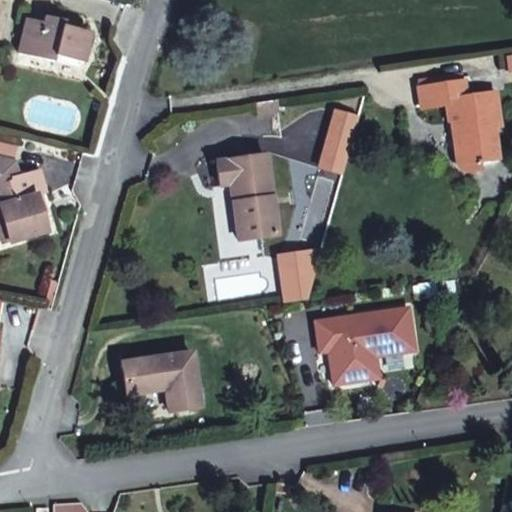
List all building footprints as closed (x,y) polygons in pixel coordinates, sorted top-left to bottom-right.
[(52,17),(33,13),(26,52),(87,62),(95,26),(72,21),(73,15),(53,11),(52,17)] [(44,101),(38,105),(37,114),(42,119),(78,124),(82,121),(83,110),(78,106),(44,101)] [(396,113),(396,122),(443,117),(441,107),(396,113)] [(479,124),(444,125),(443,117),(396,122),(397,143),(420,141),(424,158),(436,158),(438,185),(430,187),(440,205),(447,209),(465,207),(464,196),(482,195),(478,166),(484,165),(479,124)] [(0,198),(6,197),(16,232),(51,222),(42,191),(52,189),(45,164),(19,171),(14,154),(0,150),(0,198)] [(256,256),(246,180),(197,184),(199,210),(217,208),(218,222),(213,225),(219,260),(256,256)] [(0,211),(7,235),(16,232),(6,197),(0,198),(0,211)] [(340,329),(304,333),(308,364),(317,363),(321,397),(332,395),(336,391),(342,390),(343,394),(362,392),(366,387),(364,369),(404,365),(399,322),(357,327),(357,331),(340,333),(340,329)] [(149,396),(152,422),(186,418),(179,361),(110,370),(113,401),(149,396)] [(32,484),(30,497),(46,495),(47,488),(32,484)] [(51,511),(54,494),(46,495),(30,497),(28,511),(51,511)]
